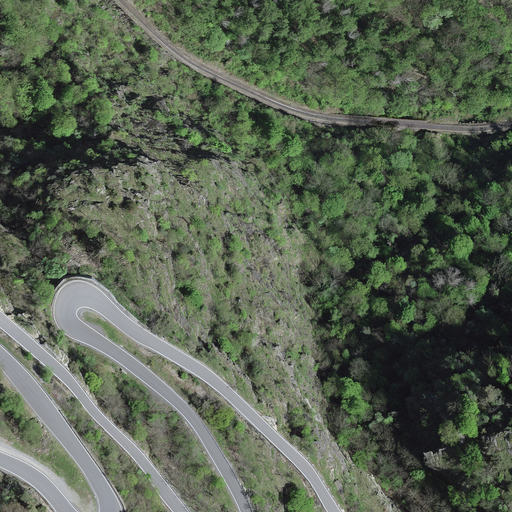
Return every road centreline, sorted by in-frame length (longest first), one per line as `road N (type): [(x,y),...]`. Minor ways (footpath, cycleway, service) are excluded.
road 1 (tertiary): [(334,511),(302,463),(212,377),(85,291),(63,301),(68,325),(115,351),(183,408),(246,511)]
road 2 (tertiary): [(181,511),(59,368),(0,319)]
road 3 (tertiary): [(0,353),(100,483),(111,511)]
